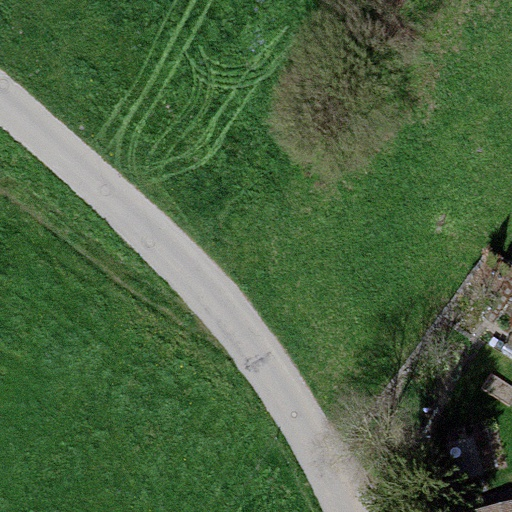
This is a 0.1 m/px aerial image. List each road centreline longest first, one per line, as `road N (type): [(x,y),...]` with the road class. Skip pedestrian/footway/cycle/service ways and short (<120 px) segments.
road 1 (unclassified): [(0,95),(237,325),(293,402),(345,511)]
road 2 (track): [(0,200),(23,207),(171,308),(237,325)]
